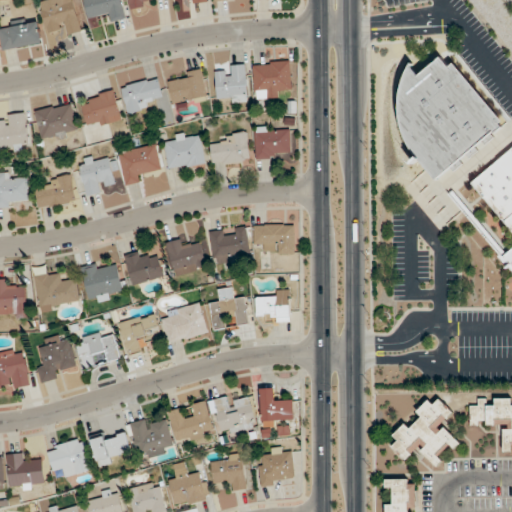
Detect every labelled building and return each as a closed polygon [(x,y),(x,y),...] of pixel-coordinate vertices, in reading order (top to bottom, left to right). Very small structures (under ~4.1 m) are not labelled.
[(40,0),(38,1),(46,31),(66,26),(68,34),(81,31),(73,0),(40,0)] [(83,0),(88,18),(107,13),(109,22),(126,18),(122,0),(83,0)] [(0,22),(0,34),(1,48),(42,44),(39,19),(0,22)] [(444,52),(504,118),(432,177),(397,138),(388,98),(402,53),(411,65),(432,47),(441,55),(444,52)] [(253,62),(255,97),(293,95),(292,60),(253,62)] [(246,65),(226,65),(226,69),(216,69),(216,99),(246,99),(246,65)] [(173,103),(207,96),(202,70),(168,76),(173,103)] [(122,85),(127,112),(153,108),(151,98),(163,96),(159,78),(122,85)] [(89,129),(123,118),(114,89),(80,100),(89,129)] [(71,102),(35,110),(42,140),(78,131),(71,102)] [(0,140),(0,151),(29,150),(28,113),(0,114),(0,140)] [(290,126),(255,127),(255,158),(290,157),(290,126)] [(206,164),(201,131),(164,136),(169,170),(206,164)] [(210,144),(212,164),(252,160),(248,131),(227,134),(228,142),(210,144)] [(511,232),(466,176),(509,138),(511,141),(511,272),(492,249),(511,236),(511,232)] [(160,167),(157,144),(119,150),(124,185),(144,181),(142,170),(160,167)] [(78,161),(87,195),(117,186),(108,152),(78,161)] [(0,203),(29,203),(29,178),(16,178),(16,172),(0,172),(0,203)] [(35,189),(38,207),(76,201),(72,174),(46,178),(48,187),(35,189)] [(294,224),(254,224),(254,243),(264,243),(264,253),(294,253),(294,224)] [(215,263),(251,256),(245,226),(209,232),(215,263)] [(174,275),(209,266),(203,242),(189,245),(187,237),(166,243),(174,275)] [(159,256),(148,258),(146,250),(125,255),(132,284),(164,277),(159,256)] [(81,268),(89,302),(124,294),(116,260),(81,268)] [(39,311),(81,305),(77,277),(65,279),(64,272),(48,275),(47,265),(33,267),(39,311)] [(0,315),(27,316),(26,286),(11,286),(11,278),(0,278),(0,315)] [(249,323),(245,295),(235,296),(234,286),(217,289),(219,301),(210,302),(214,330),(228,328),(227,319),(236,318),(237,325),(249,323)] [(257,297),(257,322),(291,322),(291,290),(272,290),(272,297),(257,297)] [(208,333),(201,303),(161,313),(169,342),(208,333)] [(119,321),(126,355),(155,348),(153,338),(162,336),(157,313),(119,321)] [(122,359),(114,329),(75,340),(84,370),(122,359)] [(78,371),(70,338),(59,341),(58,335),(36,341),(45,381),(65,376),(64,374),(78,371)] [(13,388),(30,386),(25,349),(0,352),(0,384),(12,383),(13,388)] [(260,389),(262,424),(294,422),(293,397),(275,398),(275,388),(260,389)] [(221,434),(256,427),(250,394),(214,401),(221,434)] [(503,424),(504,451),(511,450),(511,397),(495,398),(495,405),(487,405),(487,397),(480,398),(477,405),(470,406),(470,424),(487,424),(489,425),(503,424)] [(418,448),(435,465),(450,450),(452,452),(461,443),(441,424),(454,411),(440,398),(434,404),(428,399),(416,411),(421,416),(410,428),(405,422),(393,435),(399,440),(391,448),(405,462),(418,448)] [(207,401),(187,405),(188,406),(169,410),(175,442),(214,434),(207,401)] [(129,425),(138,458),(166,451),(165,446),(174,443),(166,415),(129,425)] [(99,464),(132,455),(125,430),(92,439),(99,464)] [(52,470),(63,468),(65,476),(92,470),(85,438),(47,446),(52,470)] [(261,485),(296,480),(291,447),(270,449),(271,454),(257,456),(261,485)] [(9,486),(44,484),(43,461),(27,462),(27,452),(7,454),(9,486)] [(245,489),(241,454),(211,457),(213,483),(225,482),(226,491),(245,489)] [(175,506),(208,498),(201,469),(188,472),(185,461),(174,464),(177,475),(168,477),(175,506)] [(385,503),(385,511),(415,511),(415,510),(416,510),(416,479),(385,479),(385,488),(394,488),(394,503),(385,503)] [(166,511),(160,481),(128,488),(133,511),(166,511)] [(89,511),(127,511),(122,511),(120,491),(87,494),(89,511)] [(79,511),(78,503),(46,510),(46,511),(79,511)]
